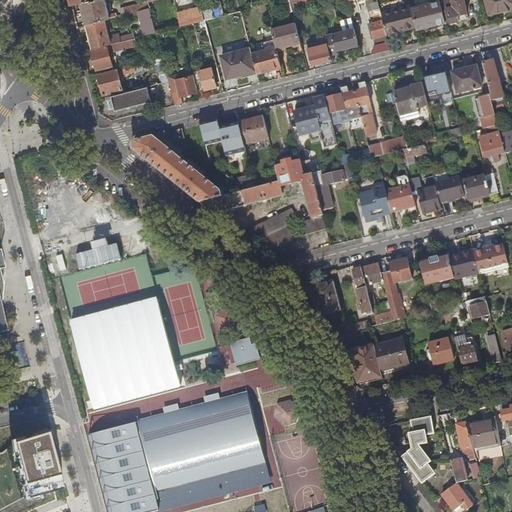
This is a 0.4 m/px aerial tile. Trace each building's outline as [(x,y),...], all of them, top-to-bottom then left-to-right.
[(106,0),(93,0),(82,3),(88,25),(106,20),(111,19),(106,0)] [(290,0),(282,0),(283,0),(284,5),(286,4),(288,12),(293,11),(293,10),(290,0)] [(290,0),(293,10),(300,9),(298,4),(313,0),(290,0)] [(378,0),(347,0),(349,4),(364,0),(366,0),(371,17),(383,14),(382,13),(378,0)] [(464,0),(440,0),(441,1),(447,24),(459,20),(458,16),(468,13),(464,0)] [(511,8),(511,0),(486,0),(490,14),(511,8)] [(427,30),(447,25),(447,24),(441,1),(412,8),(417,27),(417,29),(426,27),(427,30)] [(151,8),(149,2),(121,9),(122,16),(139,11),(151,8)] [(202,10),(203,10),(205,20),(206,20),(220,16),(222,15),(220,5),(202,10)] [(411,6),(382,13),(383,14),(384,19),(388,34),(417,27),(412,8),(411,6)] [(157,32),(151,8),(139,11),(146,35),(157,32)] [(203,10),(179,17),(181,26),(182,26),(197,22),(205,20),(203,10)] [(376,45),(390,42),(388,34),(384,19),(370,23),(376,45)] [(106,20),(88,25),(94,49),(122,41),(136,38),(134,33),(121,37),(120,34),(110,36),(106,20)] [(277,46),(301,40),(296,22),(273,29),(277,46)] [(346,49),(359,45),(355,28),(326,35),(327,39),(331,55),(339,54),(338,51),(346,49)] [(313,65),(332,60),(331,55),(327,39),(308,44),(313,65)] [(94,49),(93,49),(98,69),(113,66),(109,51),(123,47),(122,41),(94,49)] [(258,70),(259,74),(283,67),(277,46),(253,53),(258,70)] [(228,78),(258,70),(253,53),(252,48),(222,56),(228,78)] [(493,67),(491,61),(484,63),(489,84),(499,82),(495,66),(493,67)] [(476,89),(482,87),(476,64),(467,66),(467,69),(452,73),(458,93),(474,89),(474,90),(476,90),(476,89)] [(217,83),(222,81),(218,66),(201,71),(204,81),(206,90),(218,87),(217,83)] [(118,68),(99,73),(104,94),(123,89),(118,68)] [(194,73),(196,84),(204,81),(201,71),(194,73)] [(430,93),(438,91),(439,96),(451,93),(446,72),(426,77),(430,93)] [(170,81),(176,105),(184,103),(182,96),(199,92),(196,84),(194,73),(190,74),(191,76),(180,79),(179,74),(168,76),(170,81)] [(491,95),(486,76),(484,76),(489,97),(475,100),(479,117),(482,118),(485,117),(495,115),(490,96),(491,95)] [(361,90),(355,91),(362,118),(366,133),(378,130),(374,116),(372,117),(369,104),(371,104),(366,82),(361,84),(360,84),(361,90)] [(493,101),(503,99),(499,82),(489,84),(493,101)] [(412,88),(394,93),(401,119),(419,115),(418,110),(419,109),(419,108),(429,106),(423,83),(411,86),(412,88)] [(148,87),(112,96),(116,110),(152,101),(148,87)] [(348,87),(342,88),(344,95),(350,119),(350,121),(362,118),(355,91),(350,93),(348,87)] [(344,95),(327,99),(333,123),(350,119),(344,95)] [(327,99),(326,98),(315,100),(317,108),(296,113),(302,135),(321,130),(326,148),(339,145),(333,123),(327,99)] [(504,108),(503,101),(495,103),(497,110),(504,108)] [(238,115),(223,119),(230,149),(245,145),(239,123),(238,115)] [(484,126),(485,129),(489,128),(494,127),(498,126),(495,115),(485,117),(487,125),(484,126)] [(239,123),(245,145),(269,139),(264,117),(239,123)] [(499,155),(506,153),(501,133),(499,125),(498,126),(494,127),(496,133),(491,135),(480,138),(485,158),(491,157),(492,161),(495,162),(501,161),(499,155)] [(438,141),(450,138),(462,135),(460,128),(436,135),(438,141)] [(174,132),(165,134),(185,150),(188,147),(184,143),(180,130),(174,132)] [(506,153),(506,154),(511,151),(511,130),(501,133),(506,153)] [(384,155),(401,150),(408,149),(405,135),(381,141),(384,155)] [(135,149),(201,202),(228,195),(155,137),(136,141),(135,149)] [(372,158),(378,157),(384,155),(381,141),(369,144),(371,153),(372,158)] [(245,145),(230,149),(232,158),(237,157),(239,164),(239,166),(250,163),(245,145)] [(403,158),(428,153),(426,145),(408,149),(401,150),(403,158)] [(359,156),(360,161),(372,158),(371,153),(359,156)] [(317,159),(310,160),(314,173),(320,171),(317,159)] [(211,211),(221,219),(229,210),(247,206),(247,203),(258,200),(259,202),(272,199),(272,197),(283,194),(283,191),(291,189),(290,184),(304,181),(313,218),(324,215),(323,211),(314,176),(314,173),(305,176),(301,163),(301,161),(294,163),(293,160),(284,162),(284,165),(277,167),(280,182),(256,188),(237,193),(228,195),(201,202),(211,211)] [(305,176),(314,173),(310,160),(301,163),(305,176)] [(346,171),(349,179),(355,177),(351,163),(345,165),(346,171)] [(485,176),(490,195),(499,193),(493,169),(484,171),(485,176)] [(328,185),(346,181),(344,171),(323,176),(323,173),(314,176),(323,211),(334,209),(328,185)] [(234,181),(237,193),(256,188),(253,176),(234,181)] [(478,199),(490,195),(485,176),(464,181),(469,201),(470,201),(471,203),(478,201),(478,199)] [(441,203),(465,196),(460,177),(436,183),(441,203)] [(383,215),(392,213),(387,191),(385,183),(373,186),(375,191),(359,195),(366,219),(383,215)] [(392,213),(416,207),(410,185),(387,191),(392,213)] [(442,209),(437,191),(419,196),(423,214),(442,209)] [(249,244),(299,221),(293,209),(244,232),(249,244)] [(327,229),(324,216),(299,223),(302,236),(327,229)] [(296,224),(259,240),(265,253),(302,236),(296,224)] [(495,246),(474,250),(480,272),(480,274),(509,267),(504,245),(495,247),(495,246)] [(455,278),(480,272),(474,250),(450,256),(455,278)] [(455,278),(450,256),(449,254),(427,260),(421,261),(427,286),(455,278)] [(394,321),(405,318),(406,318),(400,294),(398,294),(395,283),(413,278),(408,258),(390,263),(392,271),(382,274),(384,281),(392,314),(394,321)] [(384,281),(382,274),(379,263),(372,265),(365,267),(367,277),(369,276),(371,284),(384,281)] [(361,264),(353,266),(358,289),(364,313),(367,313),(368,316),(374,314),(361,264)] [(321,315),(342,310),(335,281),(314,287),(314,286),(309,287),(308,290),(314,303),(317,302),(321,315)] [(433,311),(441,309),(437,293),(429,295),(433,311)] [(486,297),(488,307),(493,306),(491,299),(494,299),(493,295),(486,297)] [(473,319),(490,315),(488,307),(486,297),(478,299),(479,304),(470,307),(473,319)] [(456,313),(468,309),(466,302),(461,303),(448,307),(450,316),(456,314),(456,313)] [(227,309),(217,318),(221,330),(233,334),(243,324),(240,312),(227,309)] [(378,325),(394,321),(392,314),(376,319),(378,325)] [(507,351),(511,350),(511,329),(503,332),(507,351)] [(456,339),(463,365),(479,361),(475,345),(465,348),(462,337),(456,339)] [(495,364),(502,362),(496,338),(490,340),(492,347),(490,348),(494,364),(495,364)] [(455,360),(449,339),(428,344),(434,365),(455,360)] [(232,344),(232,345),(234,354),(236,360),(237,360),(239,365),(260,359),(256,345),(252,347),(250,340),(232,344)] [(376,347),(381,370),(410,363),(404,340),(376,347)] [(234,354),(232,345),(220,349),(222,357),(234,354)] [(360,381),(383,376),(381,370),(376,347),(376,345),(348,352),(351,364),(353,364),(354,370),(357,370),(360,381)] [(171,504),(172,507),(260,484),(254,460),(264,457),(249,399),(244,400),(243,394),(91,435),(95,451),(108,500),(111,511),(154,511),(164,510),(163,506),(171,504)] [(290,402),(278,405),(275,417),(283,425),(295,422),(299,411),(290,402)] [(511,406),(511,407),(511,410),(502,412),(504,422),(509,421),(510,428),(509,428),(511,436),(511,406)] [(436,434),(433,417),(419,420),(412,421),(415,433),(410,434),(413,450),(403,458),(423,485),(437,475),(429,465),(432,462),(420,446),(430,444),(428,436),(436,434)] [(497,421),(468,427),(474,449),(501,443),(497,421)] [(473,446),(467,422),(456,425),(462,449),(473,446)] [(64,491),(50,434),(16,446),(29,499),(64,491)] [(270,482),(264,457),(254,460),(260,484),(270,482)] [(460,460),(452,462),(458,484),(466,482),(460,460)] [(465,493),(458,484),(443,495),(456,511),(464,506),(468,511),(474,507),(470,501),(465,493)] [(469,491),(465,493),(470,501),(474,498),(469,491)]
